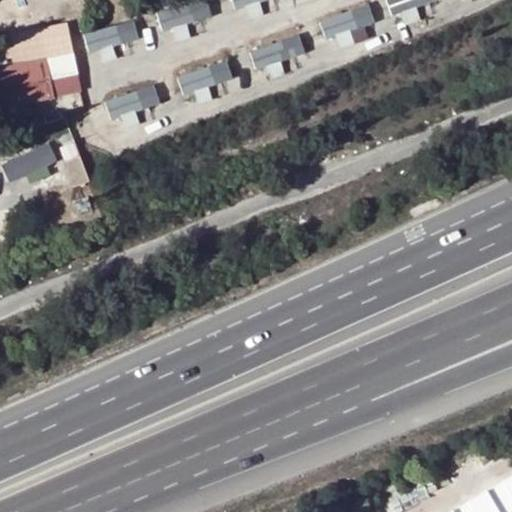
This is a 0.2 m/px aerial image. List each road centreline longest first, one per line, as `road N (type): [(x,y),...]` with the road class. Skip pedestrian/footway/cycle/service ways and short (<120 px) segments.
road 1 (residential): [(0,314),(511,97)]
road 2 (motorway): [(36,511),(511,310)]
road 3 (motorway): [(70,511),(511,355)]
road 4 (motorway): [(404,269),(0,451)]
road 5 (motorway): [(511,209),(404,269)]
road 6 (motorway): [(511,216),(404,269)]
